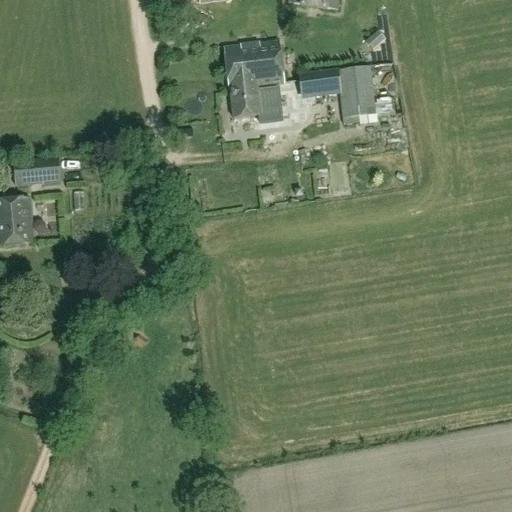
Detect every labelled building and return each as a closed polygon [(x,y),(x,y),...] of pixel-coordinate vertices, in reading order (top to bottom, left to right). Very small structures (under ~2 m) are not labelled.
[(334,24),(305,42),(310,50),(320,43),(327,54),(345,43),(334,24)] [(280,46),(225,51),(230,93),(233,122),(260,119),(257,90),(284,87),(280,46)] [(375,117),(369,69),(337,73),(343,121),(375,117)] [(308,126),(323,122),(316,93),(300,97),(308,126)] [(16,187),(60,183),(58,160),(14,164),(16,187)] [(0,249),(33,247),(29,201),(0,202),(0,249)]
